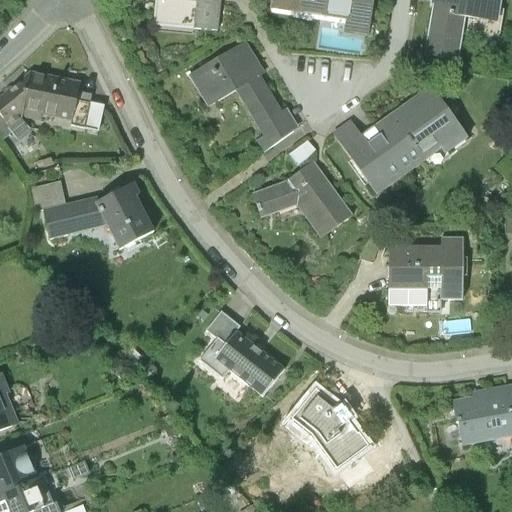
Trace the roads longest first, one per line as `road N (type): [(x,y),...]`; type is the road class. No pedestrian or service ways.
road 1 (residential): [(511,361),(452,370),(382,366),(278,307),(189,212),(71,0)]
road 2 (residential): [(403,0),(390,67),(346,101)]
